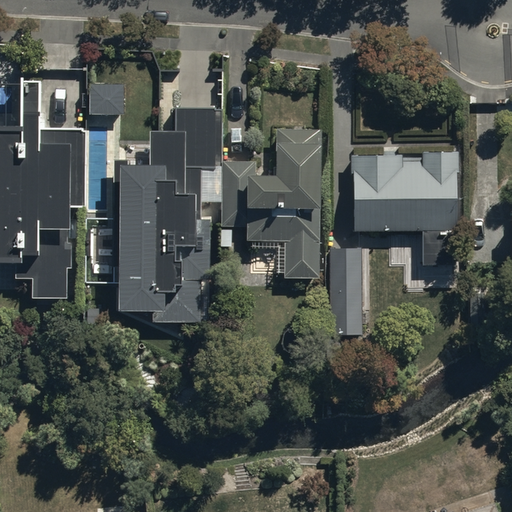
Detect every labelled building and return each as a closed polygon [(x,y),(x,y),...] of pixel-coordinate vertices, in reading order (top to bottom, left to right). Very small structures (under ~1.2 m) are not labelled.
[(0,130),(0,263),(15,263),(15,280),(32,280),(32,298),(66,298),(66,271),(71,271),(71,243),(67,243),(67,232),(69,232),(69,208),(86,208),(86,133),(81,133),(81,130),(39,130),(39,83),(21,83),(21,130),(0,130)] [(88,84),(88,116),(124,116),(124,84),(88,84)] [(149,167),(127,167),(127,161),(113,161),(111,267),(119,267),(119,313),(159,313),(159,324),(201,324),(201,279),(208,279),(208,221),(202,221),(202,167),(216,168),(216,109),(175,109),(175,132),(149,132),(149,167)] [(255,162),(222,162),(220,227),(247,227),(247,240),(285,241),(284,278),(317,279),(320,133),(276,132),(275,178),(255,177),(255,162)] [(421,156),(350,156),(350,175),(354,175),(353,232),(423,233),(422,265),(451,266),(452,230),(457,230),(459,154),(421,153),(421,156)] [(354,249),(328,249),(330,336),(356,335),(354,249)]
